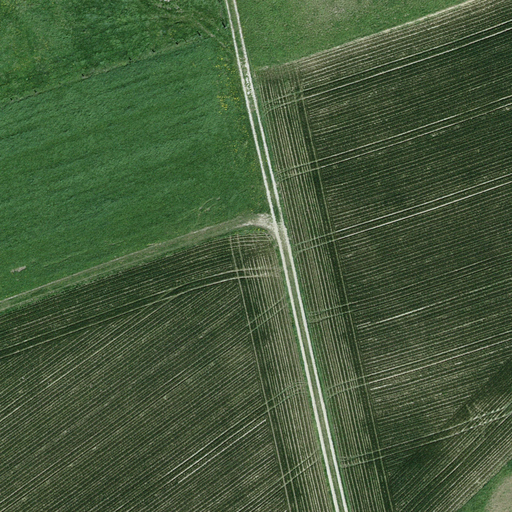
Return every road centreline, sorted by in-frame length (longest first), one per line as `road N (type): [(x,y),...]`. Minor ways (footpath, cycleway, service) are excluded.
road 1 (track): [(342,511),(229,0)]
road 2 (track): [(275,210),(0,304)]
